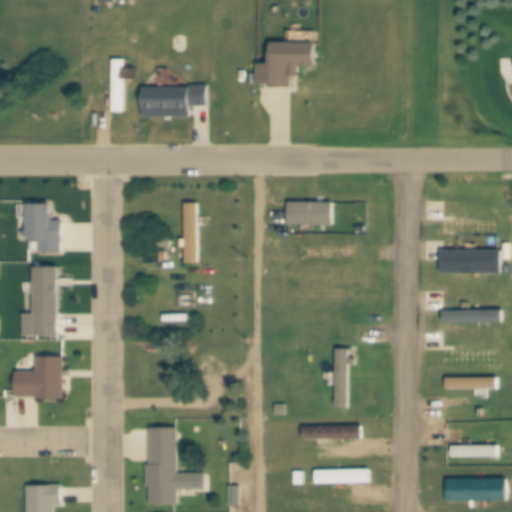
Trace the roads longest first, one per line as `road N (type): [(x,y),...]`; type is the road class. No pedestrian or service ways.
road 1 (residential): [(0,159),(511,162)]
road 2 (residential): [(111,159),(109,511)]
road 3 (residential): [(405,511),(408,161)]
